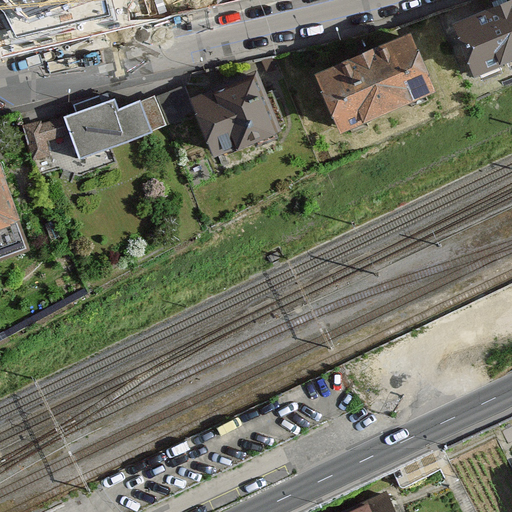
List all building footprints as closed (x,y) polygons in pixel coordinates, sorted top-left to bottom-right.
[(53,0),(60,18),(114,0),(53,0)] [(511,64),(511,0),(497,0),(452,19),(477,79),(511,64)] [(315,67),(341,129),(438,88),(412,26),(315,67)] [(256,66),(186,91),(196,119),(214,170),(285,145),(256,66)] [(112,94),(24,126),(41,174),(196,119),(186,91),(119,115),(112,94)] [(0,158),(0,221),(24,210),(0,158)] [(401,511),(391,486),(328,511),(401,511)]
